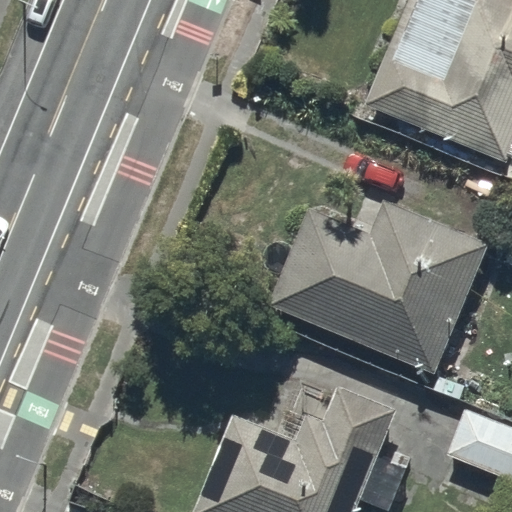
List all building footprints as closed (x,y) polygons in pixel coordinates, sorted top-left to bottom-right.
[(511,18),(467,0),(415,0),(362,120),(506,178),(511,162),(511,18)] [(307,222),(268,320),(432,388),(486,258),(385,216),(371,248),(307,222)] [(511,235),(501,268),(511,272),(511,235)] [(379,467),(395,425),(333,400),(318,438),(300,431),(291,454),(226,430),(195,511),(385,511),(400,475),(379,467)] [(511,429),(470,411),(445,467),(511,496),(511,429)]
